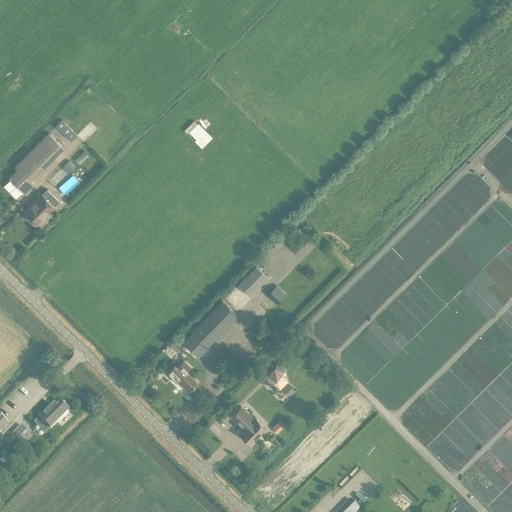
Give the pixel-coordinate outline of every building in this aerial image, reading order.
[(71,141),(77,135),(61,120),(56,126),(71,141)] [(198,123),(187,134),(202,148),(212,138),(198,123)] [(31,181),(64,148),(49,133),(15,166),(18,169),(9,178),(24,193),(33,184),(31,181)] [(44,216),(45,217),(55,207),(54,206),(59,201),(47,190),(43,194),(41,193),(34,200),(35,201),(24,212),(36,224),(44,216)] [(268,277),(256,266),(238,285),(250,296),(268,277)] [(223,300),(183,340),(199,356),(238,316),(223,300)] [(177,340),(174,343),(180,349),(183,346),(177,340)] [(190,389),(198,382),(187,372),(191,368),(183,360),(177,366),(175,364),(167,372),(173,378),(174,377),(178,381),(180,379),(190,389)] [(270,386),(280,389),(288,381),(286,371),(274,369),(267,376),(270,386)] [(50,430),(68,411),(57,400),(39,418),(50,430)] [(265,428),(266,428),(256,418),(255,418),(254,419),(241,407),(242,407),(241,406),(232,415),(232,416),(233,416),(245,428),(241,433),(240,433),(250,443),(251,443),(250,443),(265,428)] [(0,433),(8,425),(0,416),(0,433)] [(280,419),(271,428),(277,434),(286,424),(280,419)] [(14,443),(23,434),(18,429),(9,438),(14,443)] [(337,511),(358,511),(361,510),(350,499),(337,511)]
